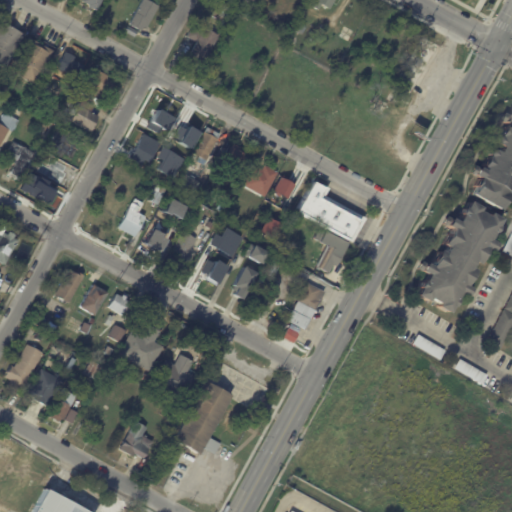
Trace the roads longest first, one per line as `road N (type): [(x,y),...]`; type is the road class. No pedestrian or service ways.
road 1 (secondary): [(492,41),(233,511)]
road 2 (residential): [(25,0),(401,207)]
road 3 (residential): [(183,0),(0,338)]
road 4 (residential): [(0,199),(311,371)]
road 5 (residential): [(0,415),(176,511)]
